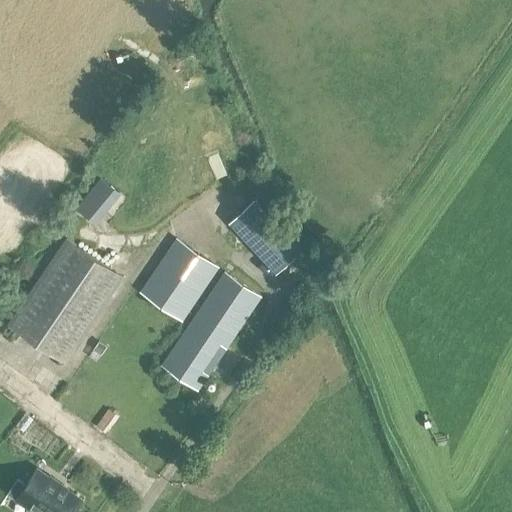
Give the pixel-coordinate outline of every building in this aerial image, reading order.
[(219,157),(207,159),(212,183),(224,181),(219,157)] [(120,191),(103,177),(78,208),(95,222),(120,191)] [(277,271),(302,247),(254,197),(229,221),(277,271)] [(65,361),(124,276),(66,237),(8,322),(65,361)] [(196,307),(201,298),(197,295),(217,265),(177,238),(141,292),(181,319),(191,303),(196,307)] [(198,389),(261,295),(225,271),(161,364),(198,389)] [(171,340),(158,318),(140,329),(152,351),(171,340)] [(100,340),(93,349),(101,355),(107,346),(100,340)] [(223,380),(241,362),(231,353),(213,371),(223,380)] [(107,439),(119,420),(109,414),(98,433),(107,439)] [(72,511),(81,500),(37,469),(26,485),(18,479),(8,493),(35,511),(72,511)]
